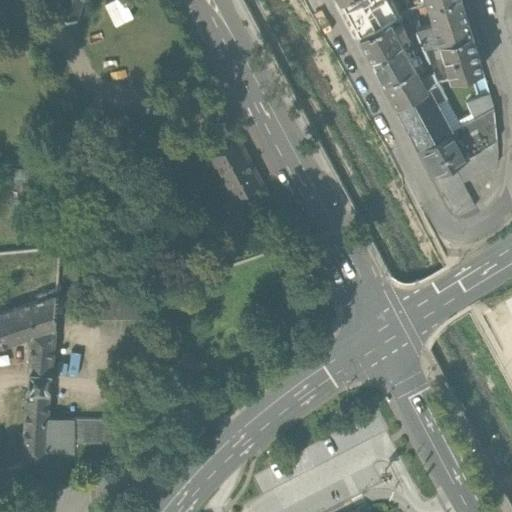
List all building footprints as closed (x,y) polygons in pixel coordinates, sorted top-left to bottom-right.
[(58,0),(55,11),(57,11),(54,18),(64,21),(67,14),(75,17),(80,0),(58,0)] [(358,35),(392,16),(383,0),(381,0),(373,5),(370,0),(348,0),(341,4),(358,35)] [(424,0),(428,13),(462,3),(461,0),(424,0)] [(441,49),(473,39),(462,3),(428,13),(429,17),(432,26),(417,31),(424,54),(441,49)] [(371,59),(401,42),(399,38),(407,34),(402,25),(394,29),(392,26),(396,24),(392,16),(358,35),(371,59)] [(445,60),(451,85),(483,76),(473,39),(441,49),(445,60)] [(383,81),(413,65),(401,42),(371,59),(383,81)] [(441,49),(424,54),(428,66),(445,60),(441,49)] [(395,104),(437,81),(432,72),(420,78),(413,65),(383,81),(395,104)] [(419,147),(449,131),(434,102),(445,97),(437,81),(395,104),(419,147)] [(464,110),(470,121),(485,113),(479,102),(464,110)] [(467,157),(452,129),(449,131),(419,147),(434,175),(467,157)] [(240,138),(209,155),(232,199),(263,182),(245,150),(240,138)] [(497,142),(467,157),(434,175),(457,216),(475,206),(463,183),(497,165),(497,142)] [(54,172),(13,169),(9,223),(50,226),(54,172)] [(0,306),(3,315),(31,305),(26,290),(7,295),(7,296),(0,297),(0,306)] [(31,334),(54,326),(57,292),(41,297),(43,300),(31,305),(3,315),(0,315),(10,341),(31,334)] [(148,319),(148,294),(76,296),(77,320),(148,319)] [(0,345),(10,341),(0,315),(0,345)] [(51,369),(54,326),(31,334),(29,367),(51,369)] [(202,328),(180,362),(195,372),(217,338),(202,328)] [(27,389),(49,391),(50,382),(51,369),(29,367),(28,381),(27,389)] [(27,389),(25,422),(46,424),(47,416),(49,391),(27,389)] [(72,418),(47,416),(46,424),(46,453),(72,454),(72,443),(72,418)] [(120,420),(72,418),(72,443),(121,442),(120,420)] [(46,424),(25,422),(22,463),(26,462),(47,459),(46,453),(46,424)]
